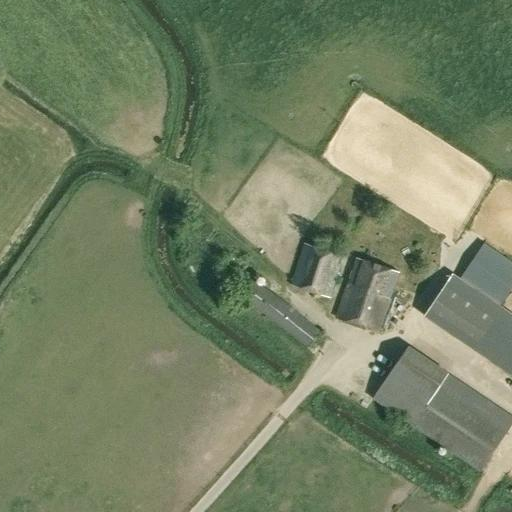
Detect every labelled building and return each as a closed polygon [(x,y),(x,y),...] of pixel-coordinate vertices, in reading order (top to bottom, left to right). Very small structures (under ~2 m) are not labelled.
[(289,283),(327,296),(341,254),(303,241),(289,283)] [(511,262),(484,243),(460,278),(500,305),(511,287),(511,262)] [(376,331),(397,271),(355,256),(335,317),(376,331)] [(306,346),(318,330),(250,281),(238,297),(306,346)] [(511,314),(504,309),(475,350),(511,375),(511,314)] [(511,416),(408,346),(373,398),(379,402),(480,470),(499,443),(511,423),(511,416)]
